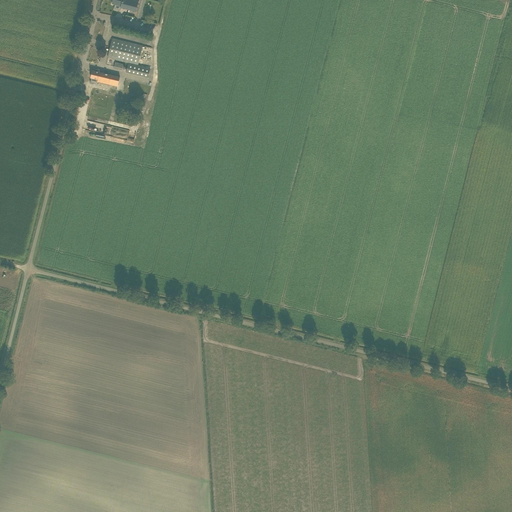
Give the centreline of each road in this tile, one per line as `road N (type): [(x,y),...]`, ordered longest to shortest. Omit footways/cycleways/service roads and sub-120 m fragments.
road 1 (unclassified): [(27,268),(511,387)]
road 2 (unclassified): [(27,268),(96,0)]
